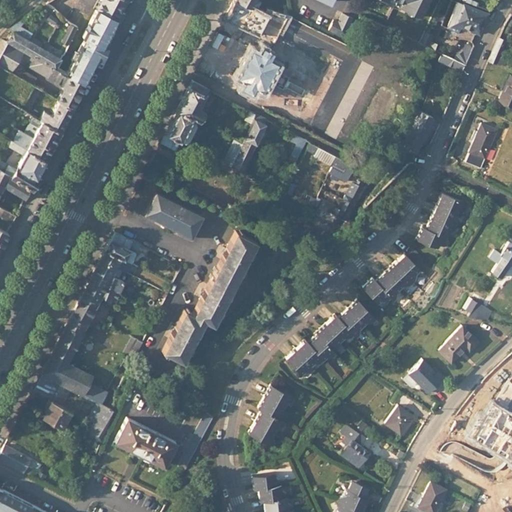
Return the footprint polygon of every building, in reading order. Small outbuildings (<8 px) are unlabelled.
[(99,0),(95,8),(80,36),(83,37),(65,72),(67,74),(83,83),(93,64),(99,54),(99,53),(103,46),(106,40),(111,29),(116,20),(117,18),(121,11),(121,10),(126,0),(99,0)] [(232,0),(230,6),(224,18),(257,34),(272,43),(274,41),(286,16),(270,10),(268,14),(251,6),(238,0),(232,0)] [(262,0),(251,6),(268,14),(270,10),(271,4),(262,0)] [(415,14),(421,16),(428,0),(384,0),(387,1),(387,0),(397,0),(403,3),(401,7),(406,10),(415,14)] [(397,0),(387,0),(387,1),(388,3),(389,4),(390,5),(391,6),(392,7),(394,8),(395,8),(397,8),(398,8),(399,8),(401,7),(403,3),(397,0)] [(464,3),(457,0),(456,4),(485,17),(487,13),(464,3)] [(487,13),(489,10),(466,0),(464,0),(464,3),(487,13)] [(485,17),(456,4),(447,28),(458,33),(462,26),(478,33),(485,17)] [(55,19),(56,18),(50,14),(47,19),(53,23),(54,22),(56,23),(58,20),(55,19)] [(333,20),(329,30),(344,38),(353,19),(343,14),(339,22),(333,20)] [(67,44),(75,26),(70,23),(61,41),(67,44)] [(12,32),(7,41),(23,49),(28,40),(32,33),(19,26),(15,34),(12,32)] [(111,29),(106,40),(109,41),(114,31),(111,29)] [(262,90),(277,61),(270,57),(277,43),(274,41),(272,43),(257,34),(235,76),(243,80),(239,86),(251,92),(254,86),(262,90)] [(492,53),(500,56),(506,41),(498,37),(492,53)] [(42,48),(28,40),(23,49),(31,54),(37,57),(42,48)] [(99,53),(99,54),(101,55),(109,41),(106,40),(103,46),(99,53)] [(23,49),(7,41),(1,51),(0,53),(0,66),(10,72),(23,49)] [(465,64),(473,45),(466,42),(462,51),(456,55),(454,59),(465,64)] [(54,67),(60,57),(42,48),(37,57),(54,67)] [(492,53),(488,61),(496,64),(500,56),(492,53)] [(61,84),(67,74),(65,72),(54,67),(37,57),(31,54),(27,61),(30,63),(30,64),(46,74),(45,75),(61,84)] [(36,77),(22,69),(18,76),(32,84),(36,77)] [(77,96),(83,83),(67,74),(61,84),(61,88),(77,96)] [(511,77),(510,76),(499,101),(511,105),(511,77)] [(193,117),(198,120),(203,112),(197,108),(207,88),(192,80),(177,109),(193,117)] [(30,108),(40,89),(34,85),(24,105),(30,108)] [(72,106),(77,96),(61,88),(56,98),(59,99),(72,106)] [(60,130),(72,106),(59,99),(53,109),(54,110),(52,114),(44,110),(42,115),(40,118),(60,130)] [(420,108),(399,147),(414,149),(432,116),(420,108)] [(192,120),(193,117),(177,109),(160,143),(175,150),(179,143),(180,143),(181,140),(184,141),(188,139),(189,136),(188,132),(189,130),(193,129),(195,126),(194,122),(192,120)] [(248,120),(252,122),(256,114),(251,112),(248,120)] [(46,159),(60,130),(40,118),(32,114),(29,119),(39,125),(32,138),(18,130),(12,141),(46,159)] [(252,122),(245,137),(255,142),(261,145),(266,133),(260,131),(265,119),(256,114),(252,122)] [(479,122),(466,151),(482,159),(495,129),(479,122)] [(289,160),(296,163),(306,140),(292,134),(289,141),(296,144),(289,160)] [(245,137),(237,155),(232,165),(242,170),(255,142),(245,137)] [(12,141),(11,140),(8,146),(23,155),(14,174),(12,167),(7,164),(3,172),(31,187),(46,159),(12,141)] [(335,156),(310,142),(307,150),(315,154),(313,157),(332,166),(328,173),(330,174),(335,162),(333,161),(335,156)] [(482,159),(466,151),(462,161),(478,168),(482,159)] [(232,165),(237,155),(229,152),(224,163),(232,166),(232,165)] [(335,162),(330,174),(346,182),(354,167),(340,158),(335,156),(333,161),(335,162)] [(147,167),(161,174),(166,165),(152,158),(147,167)] [(0,193),(4,187),(25,199),(31,187),(3,172),(0,169),(0,193)] [(291,171),(282,190),(286,192),(295,172),(291,171)] [(295,174),(291,184),(296,186),(298,187),(302,178),(295,174)] [(291,184),(287,193),(292,195),(296,186),(291,184)] [(357,187),(353,185),(347,195),(348,195),(347,197),(346,196),(344,200),(349,203),(358,188),(357,187)] [(203,216),(156,193),(145,215),(191,238),(203,216)] [(434,206),(454,214),(456,208),(461,206),(463,203),(439,193),(434,206)] [(316,203),(315,206),(321,209),(339,218),(341,219),(345,213),(342,212),(334,208),(335,206),(319,198),(316,203)] [(452,217),(454,214),(434,206),(429,218),(453,227),(455,223),(452,217)] [(0,215),(1,216),(13,223),(16,216),(5,209),(2,207),(0,209),(0,215)] [(334,228),(339,218),(321,209),(315,219),(334,228)] [(452,231),(453,227),(429,218),(424,230),(444,238),(447,233),(452,231)] [(424,230),(420,229),(415,240),(435,248),(437,244),(443,241),(444,238),(424,230)] [(114,232),(104,250),(120,258),(130,264),(136,254),(128,250),(121,246),(125,237),(114,232)] [(256,242),(236,232),(193,314),(184,309),(161,350),(181,361),(204,320),(213,324),(256,242)] [(128,250),(131,246),(133,242),(125,237),(121,246),(128,250)] [(508,244),(506,243),(499,254),(492,250),(487,258),(496,263),(490,273),(498,279),(507,265),(508,266),(510,266),(511,263),(511,262),(509,261),(511,257),(511,245),(509,243),(508,244)] [(104,250),(100,259),(113,266),(115,267),(120,258),(104,250)] [(393,261),(412,280),(416,277),(415,271),(418,268),(402,252),(393,261)] [(115,267),(126,272),(130,264),(120,258),(115,267)] [(100,259),(90,279),(117,293),(123,282),(109,274),(113,266),(100,259)] [(393,261),(383,270),(399,286),(402,283),(408,284),(412,280),(393,261)] [(389,296),(392,298),(396,294),(396,289),(399,286),(383,270),(374,279),(389,296)] [(389,296),(374,279),(372,276),(361,286),(376,302),(380,299),(384,300),(389,296)] [(90,279),(81,296),(94,303),(96,300),(98,301),(100,300),(101,299),(102,297),(101,296),(101,295),(113,301),(117,293),(90,279)] [(81,296),(69,319),(83,326),(90,312),(95,315),(100,306),(96,304),(98,301),(96,300),(94,303),(81,296)] [(357,299),(347,308),(363,325),(366,321),(373,322),(376,319),(357,299)] [(463,315),(487,320),(492,311),(472,299),(463,315)] [(363,325),(347,308),(337,317),(353,334),(356,337),(360,333),(360,328),(363,325)] [(337,317),(335,314),(325,322),(341,339),(343,337),(349,338),(353,334),(337,317)] [(69,319),(66,325),(80,332),(83,326),(69,319)] [(325,322),(316,331),(318,333),(334,351),(339,347),(339,342),(341,339),(325,322)] [(477,341),(462,324),(437,348),(450,361),(465,346),(468,349),(477,341)] [(66,325),(41,374),(54,381),(57,382),(66,363),(81,335),(80,332),(66,325)] [(308,342),(324,359),(327,356),(333,357),(336,354),(334,351),(318,333),(308,342)] [(123,355),(132,361),(143,343),(132,337),(123,355)] [(305,339),(295,348),(311,365),(314,362),(320,362),(324,359),(308,342),(305,339)] [(311,365),(295,348),(285,358),(300,375),(304,372),(309,372),(314,368),(311,365)] [(416,380),(423,388),(428,393),(442,379),(422,359),(408,373),(416,380)] [(66,363),(57,382),(68,388),(78,369),(66,363)] [(78,369),(68,388),(81,395),(87,383),(91,376),(78,369)] [(408,373),(402,379),(409,387),(416,380),(408,373)] [(41,374),(32,390),(45,397),(47,393),(54,381),(41,374)] [(423,388),(416,380),(409,387),(418,393),(420,390),(423,388)] [(81,395),(90,399),(95,388),(87,383),(81,395)] [(269,385),(263,395),(283,406),(285,402),(290,401),(292,396),(269,385)] [(90,399),(97,403),(101,405),(107,394),(95,388),(90,399)] [(47,393),(45,397),(51,401),(69,410),(71,405),(47,393)] [(283,406),(263,395),(257,407),(260,409),(280,420),(283,415),(281,410),(283,406)] [(502,455),(508,458),(507,460),(509,461),(511,462),(511,413),(506,410),(497,405),(490,400),(481,415),(477,413),(465,432),(466,433),(479,441),(492,448),(502,455)] [(69,410),(51,401),(43,418),(47,420),(45,422),(54,427),(56,423),(62,427),(70,410),(69,410)] [(497,405),(506,410),(508,406),(500,401),(497,405)] [(93,423),(86,437),(101,443),(112,410),(101,405),(97,403),(88,420),(93,423)] [(412,416),(397,405),(384,424),(399,434),(412,416)] [(260,409),(254,420),(274,431),(277,427),(281,426),(283,422),(280,420),(260,409)] [(187,448),(183,455),(178,465),(185,468),(191,458),(212,416),(206,412),(191,441),(187,439),(183,446),(187,448)] [(176,442),(126,417),(118,434),(121,436),(118,442),(160,464),(163,457),(167,459),(176,442)] [(274,431),(254,420),(247,433),(270,446),(273,441),(271,436),(274,431)] [(364,423),(360,427),(365,432),(369,427),(364,423)] [(338,451),(356,466),(367,453),(352,440),(358,433),(357,433),(346,424),(341,430),(345,434),(347,436),(345,439),(347,441),(344,444),(338,451)] [(479,441),(466,433),(464,437),(477,445),(479,441)] [(37,470),(41,463),(4,444),(0,451),(0,458),(23,471),(24,469),(29,472),(32,467),(37,470)] [(502,455),(492,448),(489,452),(500,459),(501,457),(502,455)] [(367,453),(356,466),(356,467),(368,454),(367,453)] [(251,474),(252,487),(257,487),(279,484),(278,479),(274,477),(273,471),(251,474)] [(353,480),(351,483),(368,491),(369,488),(353,480)] [(432,511),(445,488),(429,480),(416,505),(430,511),(432,511)] [(338,501),(363,511),(369,499),(365,497),(368,491),(351,483),(346,494),(340,497),(338,501)] [(257,487),(259,500),(263,499),(285,496),(284,492),(280,490),(279,484),(257,487)] [(48,511),(0,487),(0,511),(48,511)] [(263,499),(264,511),(267,511),(269,511),(291,509),(290,505),(285,502),(285,496),(263,499)] [(363,511),(338,501),(336,506),(339,511),(338,511),(363,511)]
